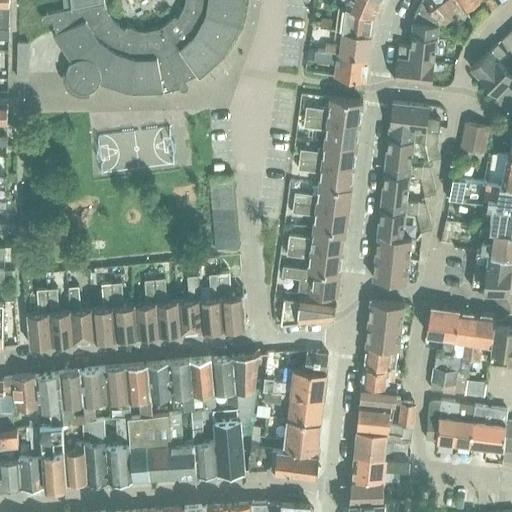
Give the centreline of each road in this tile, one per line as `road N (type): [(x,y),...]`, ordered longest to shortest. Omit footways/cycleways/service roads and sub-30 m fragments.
road 1 (residential): [(264,337),(249,172),(275,0)]
road 2 (residential): [(0,503),(333,489)]
road 3 (residential): [(264,337),(0,359)]
road 4 (residential): [(355,284),(383,85)]
road 5 (residential): [(425,292),(459,96)]
road 6 (residential): [(423,392),(418,467),(498,476),(511,494)]
road 7 (residential): [(333,489),(349,333)]
